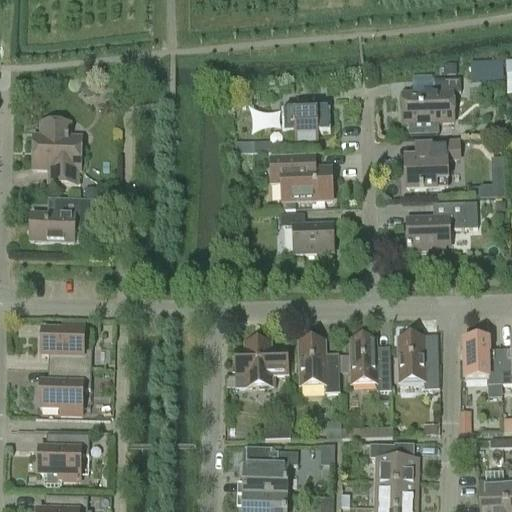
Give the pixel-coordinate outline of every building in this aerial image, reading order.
[(470,67),(471,83),(502,82),(501,66),(470,67)] [(433,96),(403,97),(404,128),(454,126),(453,96),(461,96),(460,83),(432,84),(433,96)] [(86,99),(92,98),(97,92),(87,84),(79,94),(86,99)] [(294,113),(282,114),(283,137),(295,137),(295,149),(318,148),(318,136),(330,135),(330,112),(317,113),(317,100),(294,101),(294,113)] [(34,139),(33,168),(45,169),(50,172),(49,188),(77,189),(78,175),(81,175),(82,141),(70,140),(70,126),(42,125),(42,139),(34,139)] [(408,161),(405,164),(406,189),(410,193),(448,192),(447,163),(460,163),(459,145),(422,146),(423,160),(408,161)] [(271,146),(253,147),(253,158),(272,158),(271,146)] [(307,160),(271,161),(271,179),(281,179),(283,215),(295,214),(294,206),(332,205),(331,172),(307,172),(307,160)] [(504,163),(492,163),(492,172),(504,172),(504,163)] [(505,204),(505,190),(493,190),(480,190),(480,205),(505,204)] [(96,204),(96,195),(85,194),(85,204),(95,204),(96,204)] [(32,218),(31,246),(74,247),(74,233),(95,234),(96,204),(48,202),(48,219),(32,218)] [(433,222),(407,223),(408,262),(427,262),(427,252),(450,252),(449,234),(466,233),(465,207),(433,208),(433,222)] [(305,218),(281,218),(281,231),(293,231),(294,259),(334,258),(333,229),(305,230),(305,218)] [(49,373),(91,374),(92,355),(84,355),(85,329),(63,328),(63,334),(42,333),(42,360),(49,360),(49,373)] [(425,342),(398,343),(399,389),(425,388),(425,396),(440,396),(439,371),(425,371),(425,342)] [(376,344),(350,344),(351,390),(377,389),(377,398),(391,397),(390,360),(377,360),(376,344)] [(501,389),(500,355),(488,355),(487,344),(463,345),(465,385),(487,384),(488,390),(501,389)] [(338,362),(326,363),(325,345),(299,346),(300,392),(326,391),(326,399),(340,399),(339,359),(338,359),(338,362)] [(245,354),(236,354),(237,392),(273,391),(272,379),(284,379),(284,352),(272,353),(271,347),(245,348),(245,354)] [(511,354),(500,355),(501,389),(511,388),(511,354)] [(91,374),(49,373),(48,386),(41,386),(40,413),(61,413),(61,419),(82,420),(83,394),(91,394),(91,374)] [(471,416),(459,417),(459,439),(471,439),(471,416)] [(511,424),(503,425),(503,437),(511,436),(511,424)] [(328,428),(329,442),(343,442),(343,436),(343,434),(342,428),(328,428)] [(436,429),(424,429),(424,438),(437,438),(436,429)] [(290,430),(264,431),(264,444),(291,443),(290,430)] [(393,434),(381,435),(381,443),(393,442),(393,434)] [(363,443),(363,435),(343,436),(343,444),(363,443)] [(39,452),(39,479),(43,479),(43,489),(46,492),(58,493),(61,490),(61,485),(80,486),(81,459),(89,460),(90,440),(47,438),(47,452),(39,452)] [(511,443),(502,444),(503,453),(511,452),(511,443)] [(503,453),(502,444),(490,444),(490,453),(503,453)] [(375,487),(419,488),(419,462),(395,462),(396,450),(370,449),(370,462),(376,462),(375,487)] [(244,500),(287,501),(288,470),(298,470),(298,457),(273,456),(273,452),(245,451),(245,453),(246,453),(246,467),(245,467),(244,500)] [(505,511),(504,485),(478,486),(479,511),(505,511)] [(375,487),(374,511),(418,511),(419,488),(375,487)] [(340,511),(349,511),(350,499),(340,499),(340,511)] [(87,511),(88,501),(45,500),(45,511),(87,511)] [(286,511),(287,501),(244,500),(243,511),(286,511)] [(334,511),(334,503),(323,503),(322,511),(334,511)]
